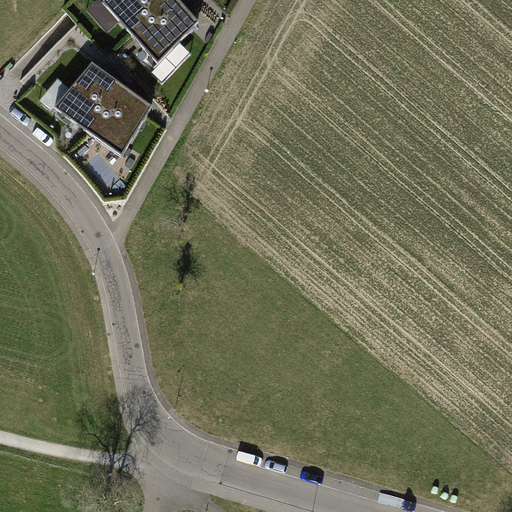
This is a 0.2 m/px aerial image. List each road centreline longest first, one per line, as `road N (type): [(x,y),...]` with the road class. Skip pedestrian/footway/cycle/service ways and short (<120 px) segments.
road 1 (residential): [(166,459),(146,418),(106,258),(74,202),(0,133)]
road 2 (residential): [(166,459),(357,511)]
road 3 (track): [(166,459),(125,469),(0,438)]
